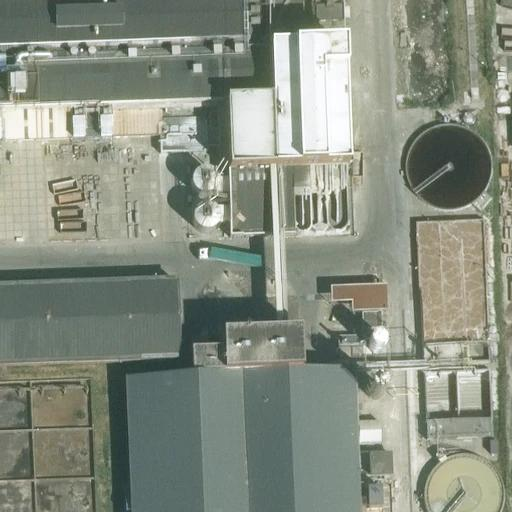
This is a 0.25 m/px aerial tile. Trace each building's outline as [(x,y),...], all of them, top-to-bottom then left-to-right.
[(0,0),(0,144),(159,138),(159,151),(226,148),(229,240),(349,236),(343,46),(301,47),(299,0),(314,0),(316,23),(341,22),(340,0),(0,0)] [(0,367),(179,363),(177,282),(0,287),(0,367)] [(361,314),(362,330),(381,329),(380,314),(361,314)] [(191,378),(126,381),(131,511),(357,511),(352,371),(299,374),(297,333),(223,336),(224,352),(190,353),(191,378)] [(378,423),(358,423),(359,445),(379,444),(378,423)] [(368,455),(369,478),(392,477),(391,454),(368,455)] [(381,488),(366,489),(367,510),(382,510),(381,488)]
